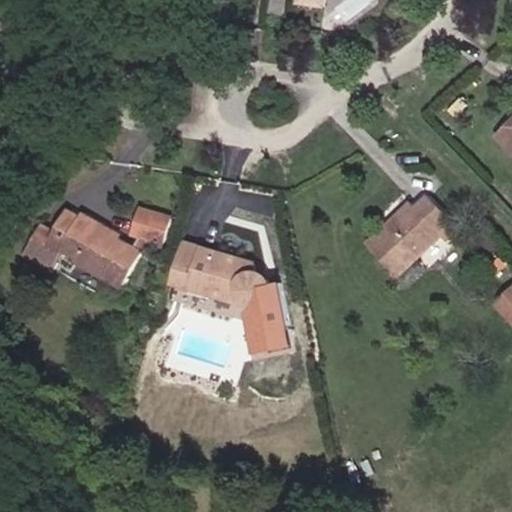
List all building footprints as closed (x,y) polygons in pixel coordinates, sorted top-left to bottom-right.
[(288,16),(290,0),(276,0),(274,14),(288,16)] [(511,123),(498,137),(511,151),(511,123)] [(463,228),(432,196),(419,208),(414,203),(370,245),(401,277),(443,236),(449,242),(463,228)] [(165,244),(173,218),(144,210),(136,235),(165,244)] [(123,287),(143,252),(120,239),(108,233),(110,229),(85,215),(83,219),(70,211),(58,233),(50,246),(64,254),(67,250),(81,258),(79,262),(123,287)] [(64,254),(50,246),(58,233),(44,226),(28,255),(55,270),(64,254)] [(120,239),(121,236),(110,229),(108,233),(120,239)] [(294,330),(284,283),(274,285),(273,283),(270,278),(264,274),(259,272),(254,273),(257,263),(187,242),(176,284),(239,303),(244,299),(246,302),(250,305),(255,307),(252,313),(258,337),(294,330)] [(511,315),(511,289),(499,303),(511,315)] [(106,437),(111,422),(97,417),(92,432),(106,437)]
